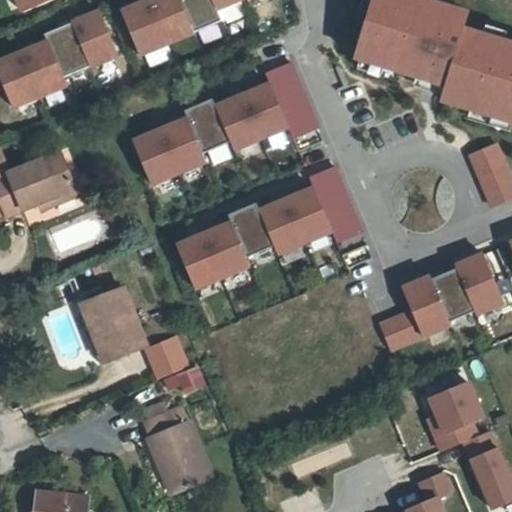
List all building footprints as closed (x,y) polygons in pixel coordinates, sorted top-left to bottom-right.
[(47,0),(20,0),(25,10),(47,0)] [(218,6),(215,0),(142,0),(123,8),(142,52),(224,18),(218,6)] [(436,0),(374,0),(357,55),(448,83),(444,98),(511,118),(511,40),(466,27),(451,22),(456,6),(436,0)] [(471,10),(456,6),(451,22),(466,27),(471,10)] [(102,8),(47,31),(51,38),(66,74),(120,52),(102,8)] [(66,74),(51,38),(0,59),(0,67),(15,104),(69,82),(66,74)] [(321,126),(293,60),(268,70),(273,81),(218,104),(215,96),(187,108),(190,116),(135,139),(153,182),(208,159),(205,151),(233,140),(236,147),(291,124),(296,136),(321,126)] [(511,174),(498,141),(473,152),(496,205),(511,198),(511,174)] [(0,146),(0,212),(6,211),(7,213),(56,193),(58,197),(76,190),(61,154),(12,174),(0,146)] [(365,231),(337,164),(312,174),(316,186),(262,208),(258,201),(230,212),(234,220),(179,243),(197,287),(252,264),(249,256),(277,244),(280,252),(335,229),(340,241),(365,231)] [(383,323),(393,348),(453,323),(452,320),(477,309),(478,312),(506,300),(486,252),(458,264),(459,266),(434,277),(433,274),(405,286),(415,310),(383,323)] [(84,304),(99,341),(104,340),(112,359),(149,344),(126,287),(84,304)] [(104,340),(99,341),(94,343),(101,363),(112,359),(104,340)] [(169,376),(178,397),(207,384),(197,363),(169,376)] [(471,421),(483,416),(468,377),(418,396),(438,450),(477,435),(471,421)] [(161,472),(169,468),(179,491),(211,479),(190,425),(185,427),(179,412),(146,425),(152,441),(149,442),(161,472)] [(464,457),(487,509),(511,497),(511,481),(495,443),(464,457)] [(324,511),(315,488),(278,502),(281,511),(324,511)] [(38,491),(35,511),(88,511),(90,498),(38,491)]
